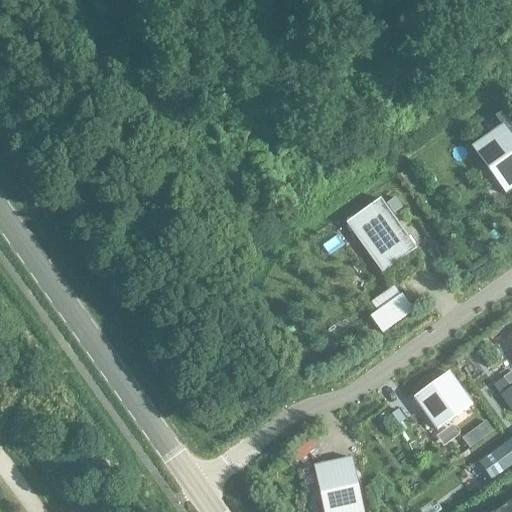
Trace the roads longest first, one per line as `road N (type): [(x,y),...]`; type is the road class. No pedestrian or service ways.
road 1 (residential): [(511,283),(368,387),(302,410),(194,487)]
road 2 (tertiary): [(194,487),(0,212)]
